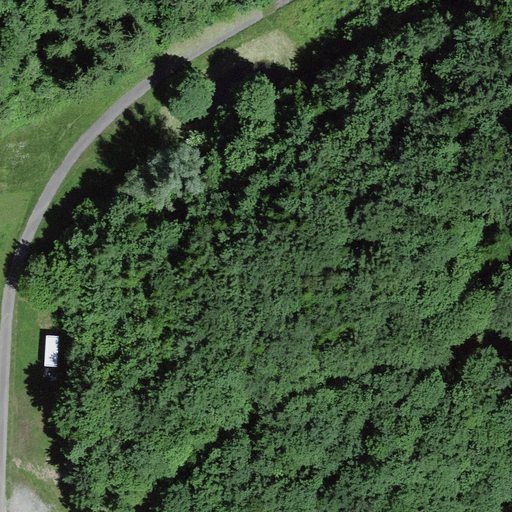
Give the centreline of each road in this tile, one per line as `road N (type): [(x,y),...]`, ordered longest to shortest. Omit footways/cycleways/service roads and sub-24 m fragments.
road 1 (track): [(0,488),(19,301),(73,165),(298,0)]
road 2 (track): [(129,511),(166,471),(301,389),(392,365),(511,360)]
